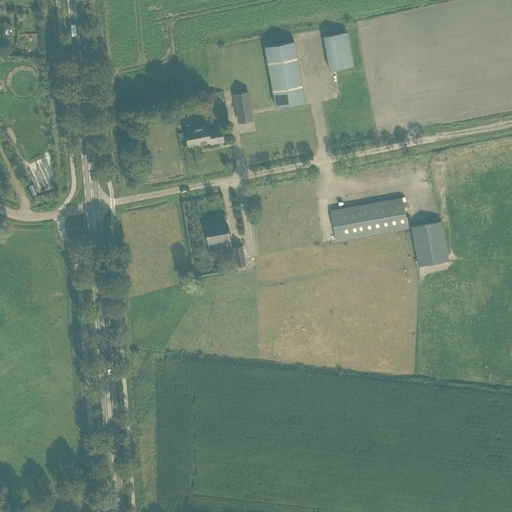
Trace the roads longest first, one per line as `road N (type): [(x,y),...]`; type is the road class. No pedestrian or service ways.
road 1 (unclassified): [(93,207),(434,137)]
road 2 (primary): [(117,511),(93,207)]
road 3 (primary): [(93,207),(75,0)]
